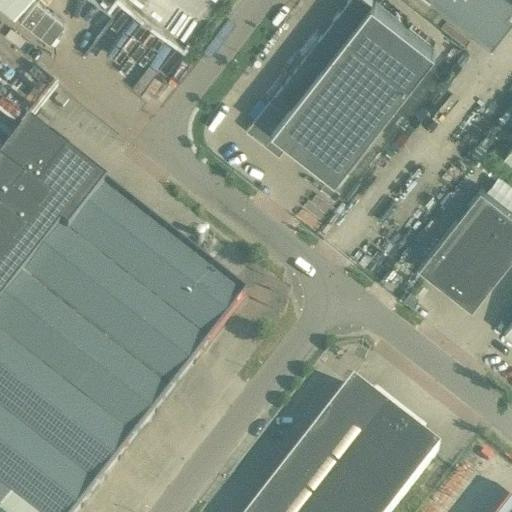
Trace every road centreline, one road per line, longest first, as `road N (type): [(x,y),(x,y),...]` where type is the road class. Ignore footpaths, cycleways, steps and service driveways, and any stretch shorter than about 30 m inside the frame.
road 1 (unclassified): [(336,291),(182,169),(166,138),(171,118),(262,0)]
road 2 (unclassified): [(164,511),(336,291)]
road 3 (unclassified): [(511,425),(336,291)]
road 4 (unknown): [(166,138),(106,110),(29,35),(0,22)]
